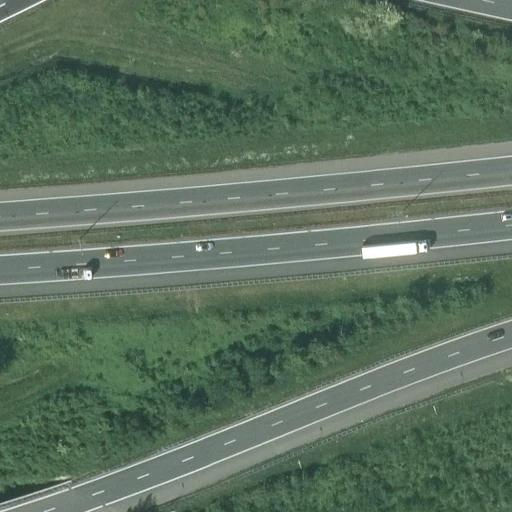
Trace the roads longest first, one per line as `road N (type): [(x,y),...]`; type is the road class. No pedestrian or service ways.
road 1 (motorway): [(511,171),(0,216)]
road 2 (motorway): [(0,269),(511,226)]
road 3 (motorway): [(39,511),(511,334)]
